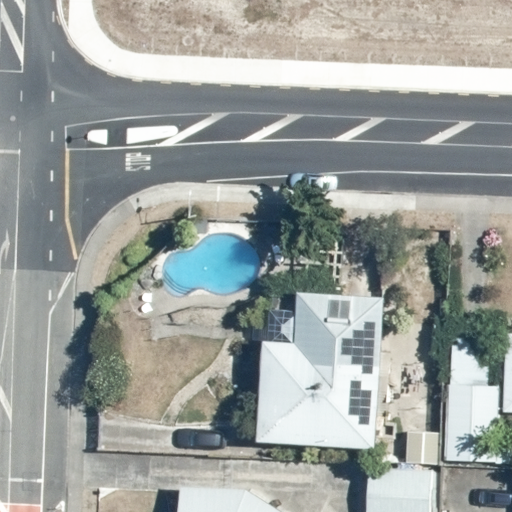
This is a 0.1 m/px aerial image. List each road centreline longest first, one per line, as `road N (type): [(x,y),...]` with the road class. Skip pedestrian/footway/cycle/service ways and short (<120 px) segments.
road 1 (tertiary): [(511,140),(11,119)]
road 2 (tertiary): [(0,395),(11,119)]
